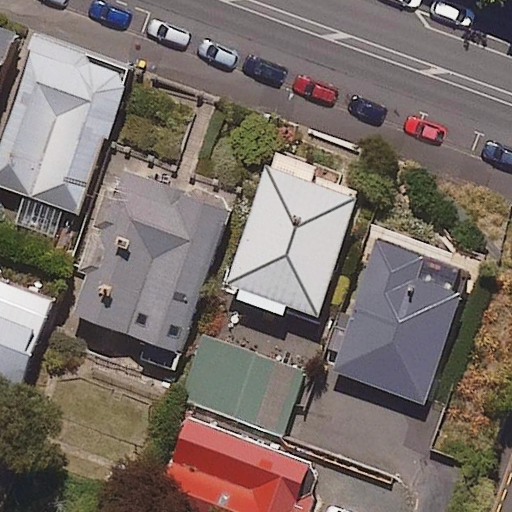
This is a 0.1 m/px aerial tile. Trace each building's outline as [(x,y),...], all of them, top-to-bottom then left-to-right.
[(0,111),(28,41),(0,30),(0,111)] [(138,82),(49,47),(0,169),(0,184),(84,218),(138,82)] [(330,171),(287,154),(231,296),(294,321),(297,313),(327,325),(374,206),(324,187),(330,171)] [(138,358),(181,373),(238,210),(126,171),(121,186),(110,183),(79,271),(90,275),(75,317),(144,341),(138,358)] [(444,262),(378,235),(325,366),(431,409),(475,301),(435,285),(444,262)] [(63,306),(0,282),(0,412),(21,420),(63,306)] [(307,377),(206,338),(183,398),(284,437),(307,377)] [(316,511),(324,493),(312,489),(320,469),(194,423),(164,504),(187,511),(316,511)]
